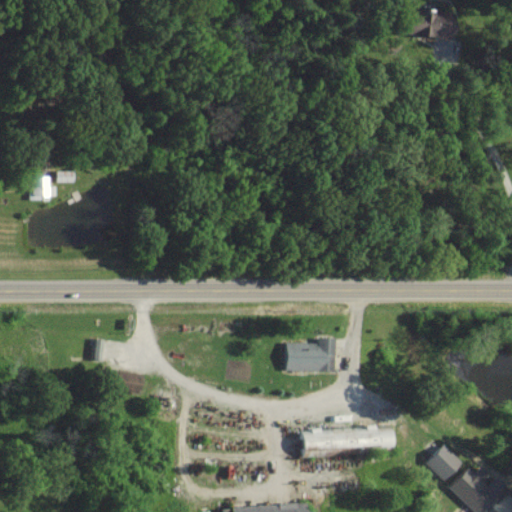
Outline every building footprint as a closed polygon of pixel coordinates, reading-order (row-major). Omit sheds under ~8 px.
[(391,31),(444,37),(447,11),(412,7),(412,9),(393,7),(391,31)] [(50,180),(68,181),(68,170),(50,169),(50,180)] [(43,185),(43,176),(36,176),(36,186),(24,186),(24,198),(51,197),(50,185),(43,185)] [(329,369),(329,336),(311,336),(312,341),(279,342),(279,370),(329,369)] [(96,359),(99,338),(90,337),(87,358),(96,359)] [(138,372),(102,367),(100,387),(135,392),(138,372)] [(294,456),(351,454),(350,446),(383,445),(382,425),(292,429),(294,456)] [(437,478),(455,461),(438,442),(420,459),(437,478)] [(470,511),(475,511),(493,493),(478,478),(482,473),(474,466),(468,472),(461,466),(442,485),(470,511)] [(296,511),(297,502),(223,504),(223,511),(296,511)]
